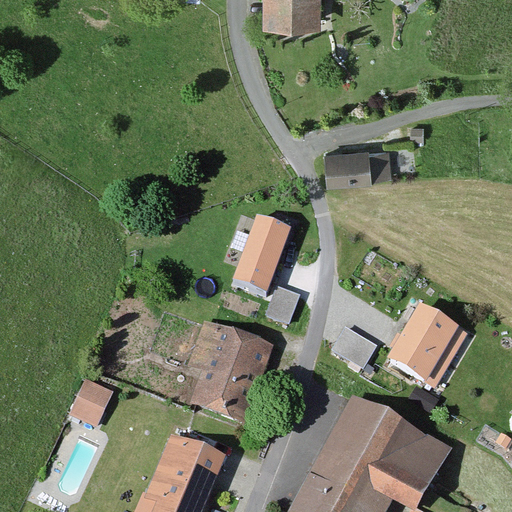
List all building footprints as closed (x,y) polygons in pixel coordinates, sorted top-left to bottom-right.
[(259,0),(259,31),(320,30),(319,0),(259,0)] [(511,123),(470,125),(471,149),(511,148),(511,123)] [(389,152),(325,158),(328,189),(392,183),(389,152)] [(290,234),(256,222),(233,286),(266,298),(290,234)] [(300,295),(277,286),(265,315),(288,324),(300,295)] [(422,311),(391,363),(432,387),(463,335),(422,311)] [(377,346),(345,327),(331,350),(363,369),(377,346)] [(276,352),(201,328),(187,371),(201,376),(189,411),(250,431),(276,352)] [(113,391),(86,379),(71,413),(98,425),(113,391)] [(418,511),(449,452),(348,400),(290,511),(389,511),(391,511),(393,511),(418,511)] [(200,511),(224,455),(170,433),(145,492),(143,491),(134,511),(200,511)]
